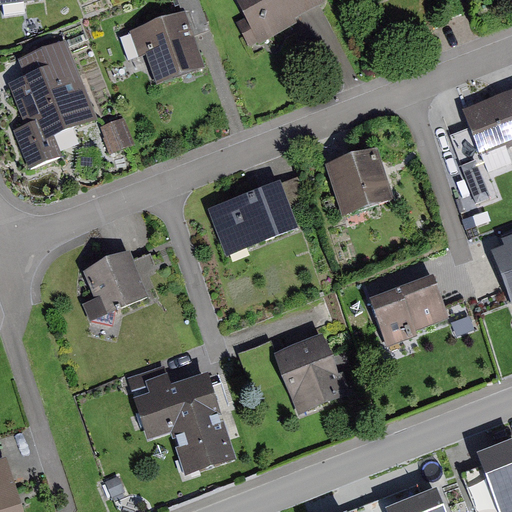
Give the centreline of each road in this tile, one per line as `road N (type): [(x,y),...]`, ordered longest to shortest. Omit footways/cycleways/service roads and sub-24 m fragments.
road 1 (residential): [(511,52),(0,251)]
road 2 (tertiary): [(511,404),(236,511)]
